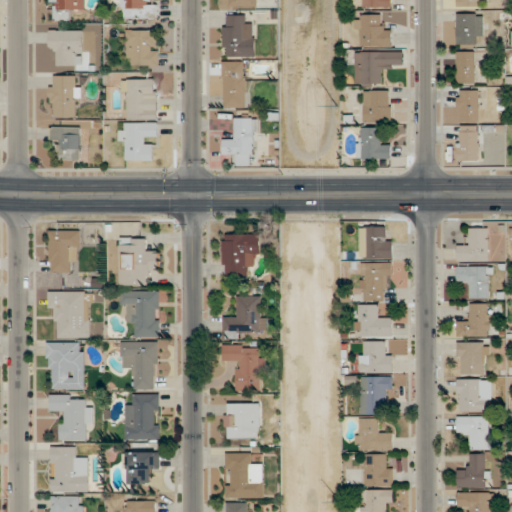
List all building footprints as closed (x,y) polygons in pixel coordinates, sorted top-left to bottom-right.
[(357,13),(357,45),(392,45),(392,24),(383,24),(383,13),(357,13)] [(458,46),(476,46),(476,36),(483,36),(483,13),(458,13),(458,46)] [(246,15),(224,15),(224,56),(256,56),(256,24),(246,24),(246,15)] [(84,29),(51,29),(51,52),(60,52),(60,65),(84,65),(84,29)] [(159,29),(128,29),(128,65),(159,65),(159,29)] [(356,86),(388,86),(388,62),(405,62),(405,51),(356,51),(356,86)] [(457,83),(476,83),(476,51),(457,51),(457,83)] [(224,107),(247,107),(247,61),(224,61),(224,107)] [(81,116),(81,74),(51,75),(51,117),(81,116)] [(159,119),(159,78),(123,78),(123,97),(130,97),(130,119),(159,119)] [(458,121),(479,121),(479,89),(458,89),(458,121)] [(366,122),(392,122),(392,90),(366,90),(366,122)] [(224,154),(235,154),(235,164),(257,165),(258,117),(235,117),(235,138),(224,138),(224,154)] [(120,141),(128,141),(128,159),(155,159),(155,139),(159,139),(159,122),(120,122),(120,141)] [(458,159),(480,159),(480,125),(458,125),(458,159)] [(62,138),(62,158),(81,158),(81,126),(52,126),(52,138),(62,138)] [(360,127),(360,158),(392,158),(392,138),(383,138),(383,127),(360,127)] [(362,257),(393,257),(393,226),(362,226),(362,257)] [(490,261),(490,227),(469,227),(469,241),(459,241),(459,261),(490,261)] [(82,229),(51,229),(51,273),(71,273),(71,262),(82,262),(82,229)] [(224,234),(224,276),(252,276),(252,254),(262,254),(262,234),(224,234)] [(120,285),(151,285),(151,275),(160,275),(161,249),(150,249),(150,237),(120,237),(120,285)] [(363,300),(384,300),(384,288),(393,288),(393,262),(363,262),(363,300)] [(463,297),(492,297),(492,266),(463,266),(463,297)] [(161,290),(121,290),(121,307),(131,307),(131,336),(161,336),(161,290)] [(92,338),(92,291),(49,291),(49,310),(59,310),(59,338),(92,338)] [(224,316),(224,334),(266,334),(266,295),(235,295),(235,316),(224,316)] [(458,336),(493,336),(493,302),(469,302),(469,320),(458,320),(458,336)] [(358,336),(393,336),(393,315),(382,315),(383,304),(358,304),(358,336)] [(159,340),(122,341),(122,367),(133,367),(134,389),(160,389),(159,340)] [(49,341),(49,388),(86,388),(86,341),(49,341)] [(361,372),(394,372),(394,350),(387,350),(387,341),(361,341),(361,372)] [(459,373),(489,373),(489,341),(459,341),(459,373)] [(224,361),(237,361),(237,391),(264,391),(264,344),(224,344),(224,361)] [(393,375),(362,375),(362,414),(384,414),(384,403),(393,403),(393,375)] [(458,379),(458,411),(493,411),(493,379),(458,379)] [(51,393),(51,413),(61,413),(61,440),(85,440),(85,429),(94,429),(94,403),(85,403),(85,394),(51,393)] [(126,439),(161,439),(161,393),(136,393),(136,404),(126,404),(126,439)] [(226,402),(226,439),(262,439),(262,402),(226,402)] [(490,416),(458,416),(458,436),(469,436),(469,448),(490,448),(490,416)] [(394,450),(394,429),(383,429),(383,418),(358,418),(358,450),(394,450)] [(89,491),(89,456),(80,456),(80,445),(51,445),(51,491),(89,491)] [(161,451),(127,451),(127,483),(150,483),(150,472),(161,472),(161,451)] [(394,464),(385,464),(385,453),(366,453),(366,485),(394,485),(394,464)] [(459,486),(488,486),(488,453),(469,453),(469,465),(459,465),(459,486)] [(265,498),(265,454),(227,454),(227,498),(265,498)] [(384,511),(385,507),(394,507),(394,489),(363,489),(362,511),(384,511)] [(491,511),(491,491),(465,491),(464,511),(491,511)] [(85,511),(85,495),(52,495),(52,511),(85,511)] [(159,511),(160,500),(129,500),(129,509),(120,509),(119,511),(159,511)] [(249,511),(250,502),(224,502),(224,511),(249,511)]
